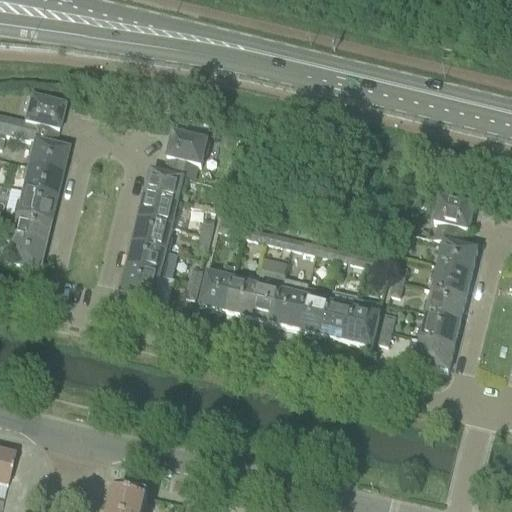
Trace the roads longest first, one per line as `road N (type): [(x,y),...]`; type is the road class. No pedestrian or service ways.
road 1 (residential): [(104,324),(135,170),(117,142),(99,140),(71,162),(40,311)]
road 2 (residential): [(455,410),(104,324)]
road 3 (residential): [(360,511),(76,444)]
road 4 (secondary): [(511,114),(245,49)]
road 5 (secondary): [(0,19),(245,49)]
road 6 (secondary): [(245,49),(65,0)]
road 7 (residential): [(511,245),(493,259),(455,410)]
